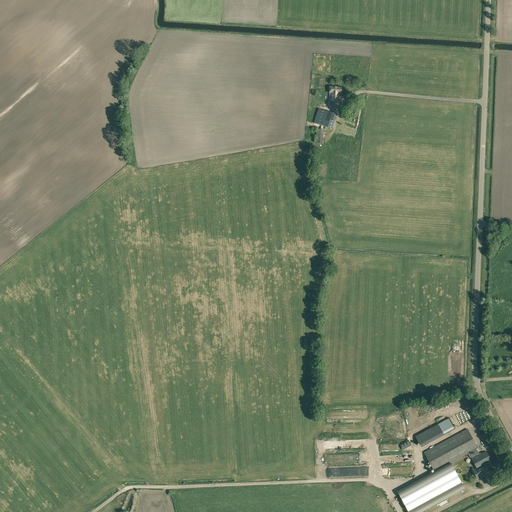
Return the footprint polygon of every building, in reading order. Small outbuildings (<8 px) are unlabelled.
[(342,94),(342,87),(329,87),(329,93),(330,93),(329,102),(341,102),(341,94),(342,94)] [(337,114),(319,109),(314,123),(321,125),(320,129),(323,130),(325,130),(326,127),(332,129),(337,114)] [(416,437),(420,445),(443,432),(445,434),(455,429),(450,419),(416,437)] [(383,435),(402,434),(401,422),(382,423),(383,435)] [(467,429),(424,453),(434,472),(476,449),(478,448),(467,429)] [(402,450),(411,445),(408,440),(399,445),(402,450)] [(476,449),(469,453),(471,458),(473,457),(474,458),(472,459),(477,468),(491,461),(486,452),(480,455),(476,449)] [(426,511),(466,491),(451,464),(398,493),(407,511),(426,511)] [(486,464),(473,471),(477,480),(490,472),(486,464)]
